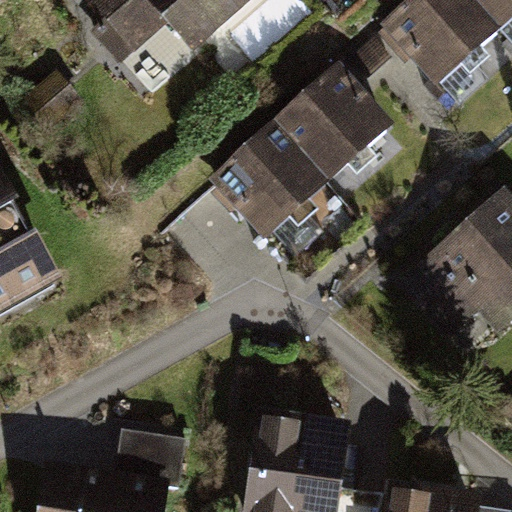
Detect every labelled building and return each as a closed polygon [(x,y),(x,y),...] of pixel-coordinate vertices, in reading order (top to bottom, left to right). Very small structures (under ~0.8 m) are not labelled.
[(169,27),(184,45),(238,0),(90,0),(136,54),(169,27)] [(499,19),(480,0),(402,0),(381,19),(435,77),(499,19)] [(511,7),(511,0),(480,0),(499,19),(511,7)] [(392,123),(339,63),(274,120),(328,180),(392,123)] [(328,180),(274,120),(210,176),(263,237),(328,180)] [(0,167),(0,320),(63,288),(0,167)] [(511,206),(503,196),(403,286),(466,356),(511,315),(511,206)] [(344,511),(353,433),(256,422),(246,511),(344,511)] [(118,488),(48,476),(41,511),(178,511),(190,449),(127,438),(118,488)] [(481,511),(482,508),(385,497),(383,511),(481,511)]
